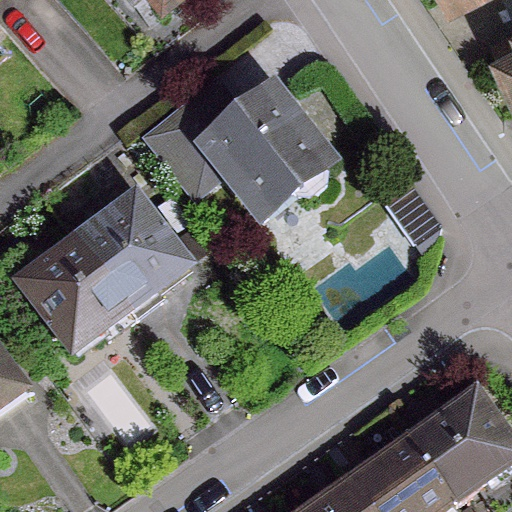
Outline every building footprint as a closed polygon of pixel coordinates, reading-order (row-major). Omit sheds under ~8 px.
[(121,0),(129,10),(141,1),(158,22),(185,0),(121,0)] [(511,33),(511,44),(491,55),(511,98),(511,29),(511,31),(511,33)] [(167,171),(197,147),(259,225),(291,199),(293,203),(305,204),(322,190),(324,178),(321,175),(324,172),(266,99),(220,136),(194,104),(145,144),(167,171)] [(410,194),(387,206),(422,256),(434,244),(436,234),(410,194)] [(131,205),(73,248),(131,326),(158,305),(153,298),(183,276),(131,205)] [(104,346),(131,326),(73,248),(15,291),(68,361),(98,338),(104,346)] [(0,412),(19,399),(0,372),(0,412)] [(413,432),(416,437),(404,445),(452,511),(476,494),(488,511),(505,511),(511,507),(511,455),(471,398),(430,427),(426,422),(413,432)] [(357,479),(346,487),(363,511),(451,511),(452,511),(404,445),(370,470),(366,465),(353,474),(357,479)] [(363,511),(346,487),(334,495),(331,490),(318,499),(321,504),(309,511),(363,511)]
